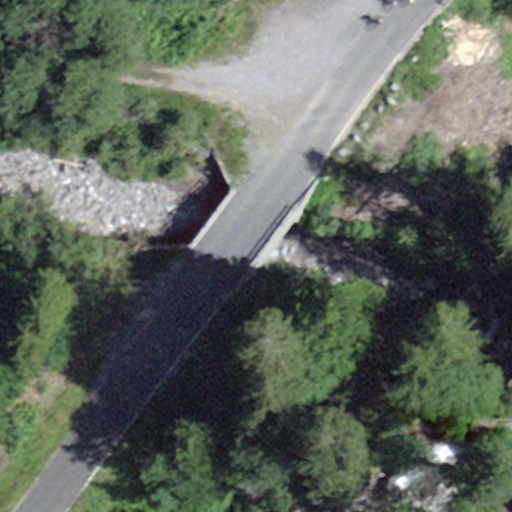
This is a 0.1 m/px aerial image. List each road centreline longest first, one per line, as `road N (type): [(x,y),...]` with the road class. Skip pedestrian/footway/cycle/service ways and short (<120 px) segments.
road 1 (tertiary): [(416,0),(49,511)]
road 2 (track): [(317,137),(202,86),(0,60)]
